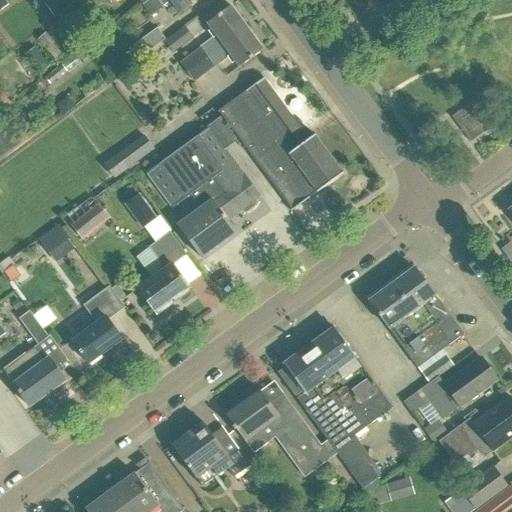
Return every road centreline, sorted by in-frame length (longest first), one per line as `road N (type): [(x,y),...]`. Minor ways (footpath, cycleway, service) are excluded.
road 1 (unclassified): [(1,511),(423,201)]
road 2 (residential): [(423,201),(329,67)]
road 3 (residential): [(511,319),(432,213)]
